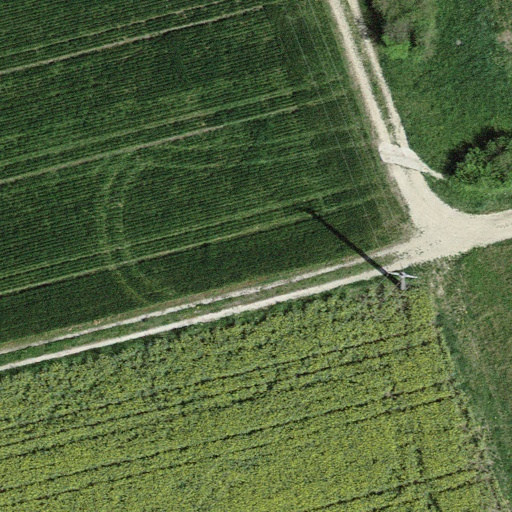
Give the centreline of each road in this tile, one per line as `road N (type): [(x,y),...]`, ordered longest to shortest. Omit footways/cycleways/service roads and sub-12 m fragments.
road 1 (track): [(0,347),(432,241)]
road 2 (track): [(341,0),(432,241)]
